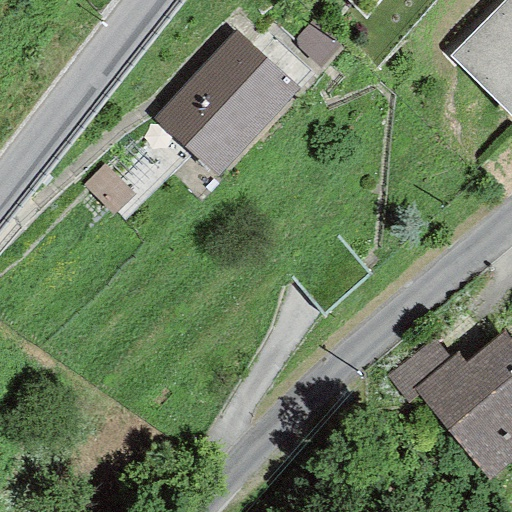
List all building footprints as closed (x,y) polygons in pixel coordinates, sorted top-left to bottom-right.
[(511,0),(504,0),(449,56),(511,118),(511,0)] [(340,45),(312,20),(292,43),(320,67),(340,45)] [(298,89),(233,31),(154,119),(218,176),(298,89)] [(415,394),(488,480),(511,459),(511,341),(503,331),(465,364),(456,352),(449,358),(411,389),(415,394)] [(411,389),(449,358),(433,337),(384,376),(405,402),(415,394),(411,389)]
